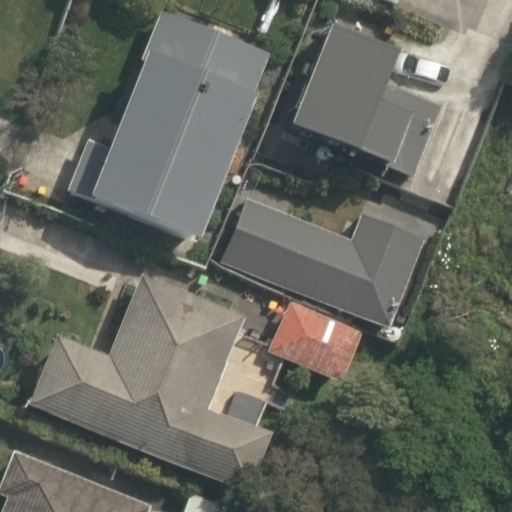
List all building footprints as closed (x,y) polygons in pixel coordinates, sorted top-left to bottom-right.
[(456,0),(436,52),(497,76),(511,38),(511,4),(500,0),(456,0)] [(65,194),(189,244),(263,59),(157,16),(102,152),(84,145),(65,194)] [(22,410),(240,495),(262,439),(203,416),(241,321),(135,280),(104,360),(50,339),(22,410)] [(263,355),(333,388),(355,343),(285,310),(263,355)] [(142,511),(9,456),(0,477),(0,500),(2,502),(0,506),(0,511),(142,511)] [(184,511),(224,511),(191,498),(184,511)]
